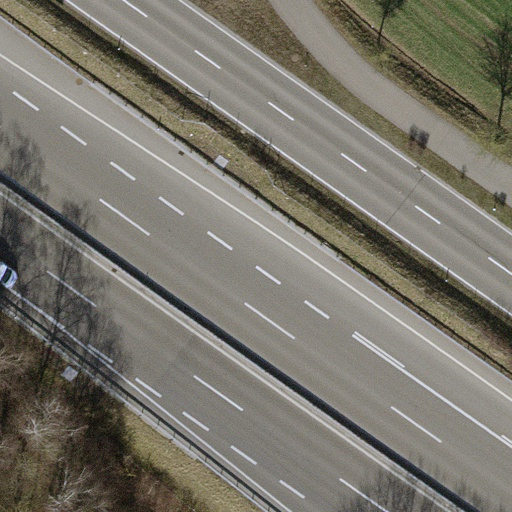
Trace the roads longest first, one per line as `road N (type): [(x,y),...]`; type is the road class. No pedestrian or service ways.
road 1 (motorway): [(511,489),(0,123)]
road 2 (primary): [(124,0),(511,272)]
road 3 (motorway): [(0,236),(384,511)]
